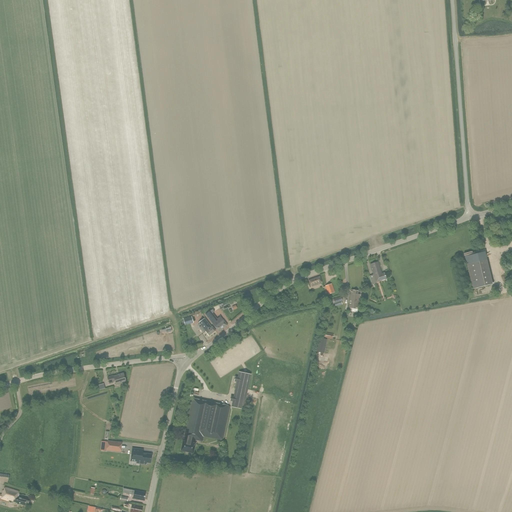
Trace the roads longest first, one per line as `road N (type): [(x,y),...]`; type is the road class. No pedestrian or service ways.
road 1 (tertiary): [(183,359),(298,279),(469,217)]
road 2 (unclassified): [(469,217),(452,0)]
road 3 (tertiary): [(0,387),(97,366),(183,359)]
road 4 (residential): [(147,511),(183,359)]
